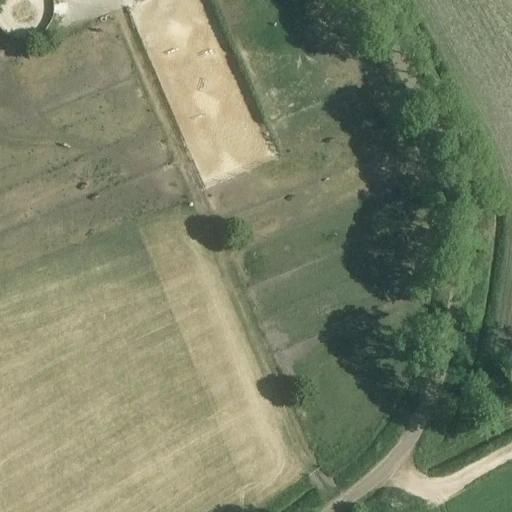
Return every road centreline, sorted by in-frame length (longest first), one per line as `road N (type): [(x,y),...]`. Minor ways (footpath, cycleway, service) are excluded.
road 1 (unclassified): [(331,511),(404,448),(427,409),(447,348),(464,245),(464,204),(452,165),(364,0)]
road 2 (track): [(385,467),(413,486),(432,487),(511,449)]
